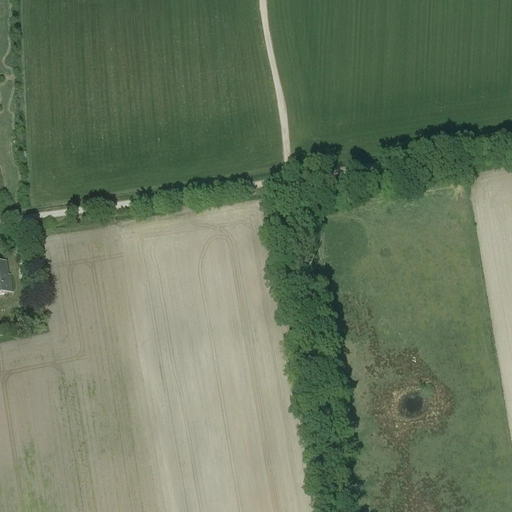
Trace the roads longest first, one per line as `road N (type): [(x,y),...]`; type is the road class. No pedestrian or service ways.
road 1 (track): [(0,224),(511,148)]
road 2 (unknown): [(292,181),(265,0)]
